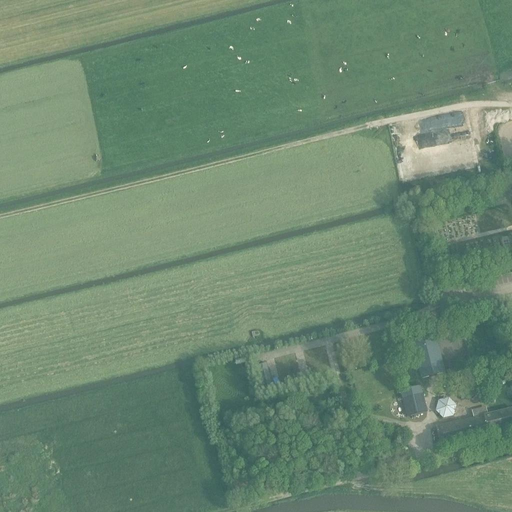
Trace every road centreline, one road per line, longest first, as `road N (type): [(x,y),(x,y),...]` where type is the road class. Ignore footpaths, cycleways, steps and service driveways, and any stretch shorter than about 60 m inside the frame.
road 1 (track): [(0,217),(381,121),(511,106)]
road 2 (track): [(0,79),(312,0)]
road 3 (track): [(236,511),(511,441)]
